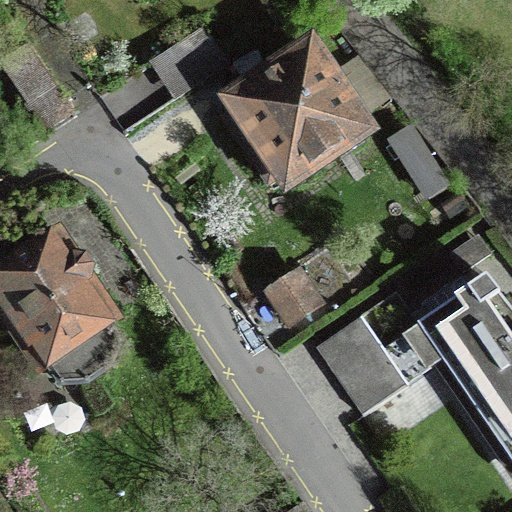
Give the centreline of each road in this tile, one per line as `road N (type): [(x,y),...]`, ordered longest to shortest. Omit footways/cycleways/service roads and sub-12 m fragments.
road 1 (residential): [(327,511),(86,143)]
road 2 (residential): [(35,33),(81,108),(86,143)]
